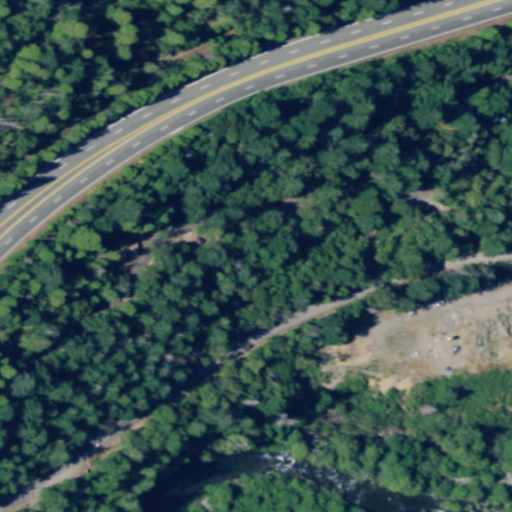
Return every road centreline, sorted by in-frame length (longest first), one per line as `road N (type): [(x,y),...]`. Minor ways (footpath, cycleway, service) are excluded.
road 1 (track): [(259,335),(197,241),(194,225),(204,207),(253,193),(326,197),(354,186),(485,78),(511,71),(497,152),(472,153),(397,199),(383,244),(389,276)]
road 2 (track): [(511,249),(389,276),(232,347),(0,501)]
road 3 (trunk): [(467,0),(190,94),(118,135),(0,223)]
